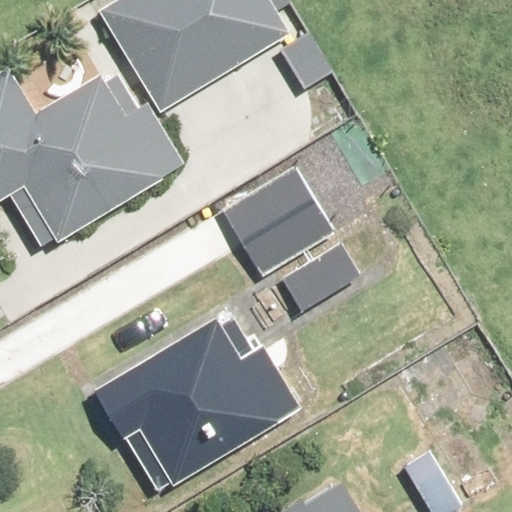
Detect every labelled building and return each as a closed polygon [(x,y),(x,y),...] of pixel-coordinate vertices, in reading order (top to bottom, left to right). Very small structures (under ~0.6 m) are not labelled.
[(21,67),(0,79),(0,216),(27,200),(55,245),(197,159),(172,118),(285,49),(308,88),(341,68),(319,30),(308,37),(285,0),(128,0),(111,10),(138,54),(46,109),(21,67)] [(333,144),(226,206),(269,279),(376,217),(333,144)] [(352,242),(289,280),(307,309),(370,270),(352,242)] [(246,311),(101,391),(159,496),(320,408),(286,345),(270,354),(246,311)] [(434,447),(409,462),(439,511),(469,511),(472,510),(434,447)] [(375,511),(357,480),(302,511),(375,511)]
